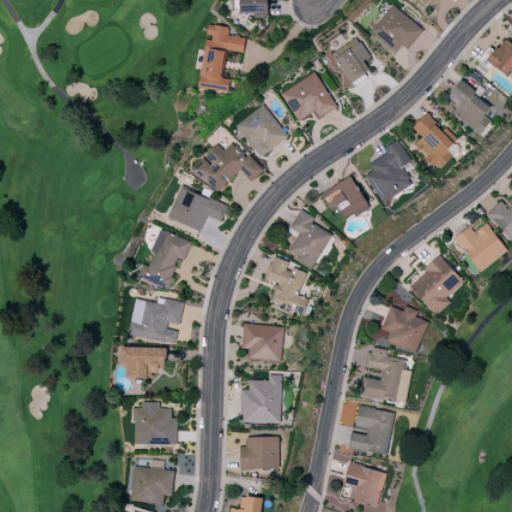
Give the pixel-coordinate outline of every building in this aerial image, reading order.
[(423,31),(392,5),(368,33),(394,53),(401,45),(407,49),(423,31)] [(198,88),(227,92),(229,80),(222,78),(226,50),(242,52),(244,38),(227,35),(228,27),(207,24),(205,37),(198,88)] [(369,72),(363,61),(368,57),(357,37),(331,52),(349,83),(369,72)] [(506,78),(511,72),(511,44),(507,39),(487,58),(506,78)] [(280,92),(296,121),(314,112),(317,118),(335,109),(316,73),(280,92)] [(451,114),(479,135),(490,120),(484,116),(491,106),(458,82),(447,97),(458,105),(451,114)] [(258,158),(287,137),(264,105),(235,125),(258,158)] [(413,145),(439,170),(452,156),(445,150),(457,139),(445,128),(443,130),(425,114),(411,128),(421,137),(413,145)] [(410,162),(397,140),(383,149),(385,153),(368,164),(372,171),(365,176),(382,204),(412,184),(402,167),(410,162)] [(262,170),(230,143),(224,150),(215,143),(203,158),(202,157),(190,171),(217,193),(237,170),(252,182),(262,170)] [(328,210),(337,205),(343,218),(353,214),(354,216),(368,210),(352,177),(320,193),(328,210)] [(200,230),(205,216),(220,221),(226,205),(179,188),(167,218),(200,230)] [(486,214),(511,241),(511,197),(504,205),(500,201),(486,214)] [(311,269),(331,235),(312,223),(315,218),(300,209),(286,232),(296,237),(286,254),(311,269)] [(507,251),(486,223),(472,233),(468,227),(453,238),(478,272),(507,251)] [(166,289),(178,259),(183,261),(191,242),(159,229),(150,251),(154,253),(148,266),(142,264),(137,277),(166,289)] [(450,302),(446,298),(464,282),(441,256),(408,285),(435,316),(450,302)] [(306,271),(271,258),(264,278),(274,282),(267,302),(290,311),(293,303),(304,307),(307,299),(297,295),(306,271)] [(128,336),(174,344),(177,331),(167,329),(168,323),(179,325),(183,302),(164,299),(163,304),(134,299),(128,336)] [(415,354),(427,322),(415,317),(417,311),(404,306),(402,311),(389,306),(380,329),(388,332),(385,342),(415,354)] [(247,359),(281,361),(282,327),(243,324),(241,349),(248,349),(247,359)] [(131,377),(156,378),(156,368),(165,368),(166,348),(120,347),(120,364),(131,364),(131,377)] [(409,371),(403,370),(405,359),(385,356),(386,350),(368,347),(365,367),(381,370),(379,380),(362,377),(359,396),(404,404),(409,371)] [(240,422),(279,423),(281,371),(268,371),(267,381),(248,380),(248,390),(241,390),(240,422)] [(171,409),(159,408),(159,402),(141,402),(140,408),(133,408),(133,444),(176,445),(176,418),(171,418),(171,409)] [(350,432),(348,450),(387,455),(393,411),(357,406),(354,427),(367,429),(366,435),(350,432)] [(278,437),(246,437),(246,446),(239,446),(240,470),(278,469),(278,437)] [(377,506),(386,473),(348,463),(343,483),(352,486),(348,499),(377,506)] [(229,508),(228,511),(260,511),(262,498),(245,496),(244,510),(229,508)]
